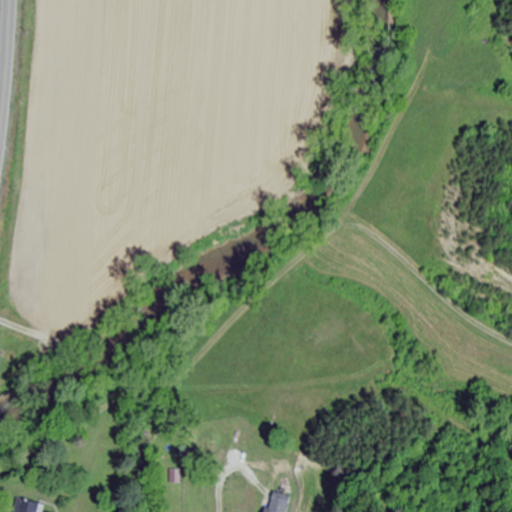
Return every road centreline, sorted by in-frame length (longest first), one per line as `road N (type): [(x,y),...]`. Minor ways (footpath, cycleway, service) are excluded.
road 1 (residential): [(0,472),(95,413),(173,383),(334,228),(511,261)]
road 2 (residential): [(418,88),(334,228)]
road 3 (secondary): [(0,142),(11,0)]
